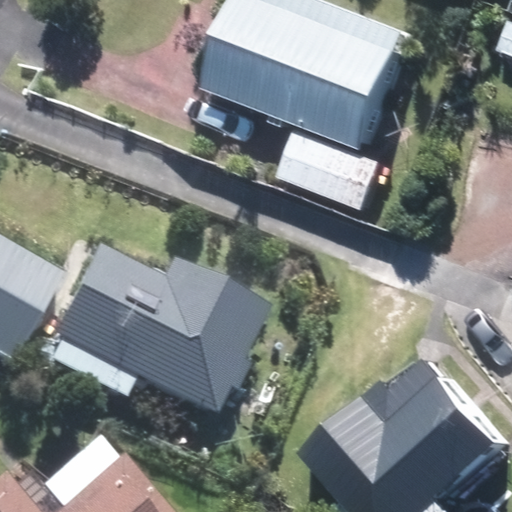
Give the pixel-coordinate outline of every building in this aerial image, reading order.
[(395,29),(314,0),(230,0),(201,82),(354,139),(395,29)] [(371,167),(291,137),(276,177),(356,208),(358,203),(371,167)] [(100,245),(60,332),(224,408),(273,303),(178,259),(170,277),(100,245)] [(0,339),(15,348),(54,275),(0,246),(0,339)] [(301,450),(348,511),(405,511),(491,448),(423,358),(301,450)] [(45,511),(5,469),(0,474),(0,511),(174,511),(119,451),(52,511),(45,511)]
